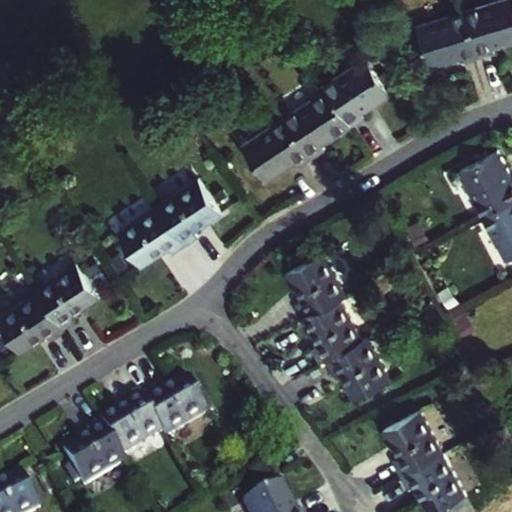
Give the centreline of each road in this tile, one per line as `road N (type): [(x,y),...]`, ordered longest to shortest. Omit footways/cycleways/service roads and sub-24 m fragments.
road 1 (residential): [(202,302),(278,229),(443,133),(511,106)]
road 2 (residential): [(202,302),(360,511)]
road 3 (residential): [(0,423),(202,302)]
